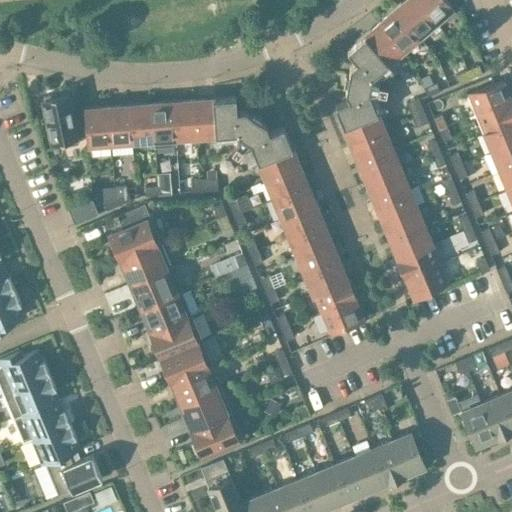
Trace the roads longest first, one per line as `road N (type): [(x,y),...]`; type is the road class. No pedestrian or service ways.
road 1 (residential): [(151,511),(0,151)]
road 2 (residential): [(0,56),(151,75),(208,67),(282,45),(359,0)]
road 3 (residential): [(459,487),(398,342)]
